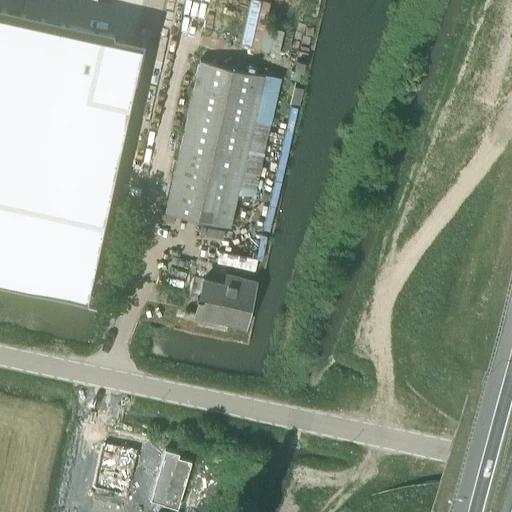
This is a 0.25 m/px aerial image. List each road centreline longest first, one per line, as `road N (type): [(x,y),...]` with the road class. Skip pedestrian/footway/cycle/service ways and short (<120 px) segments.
road 1 (unclassified): [(511,466),(0,355)]
road 2 (motorway): [(511,374),(475,511)]
